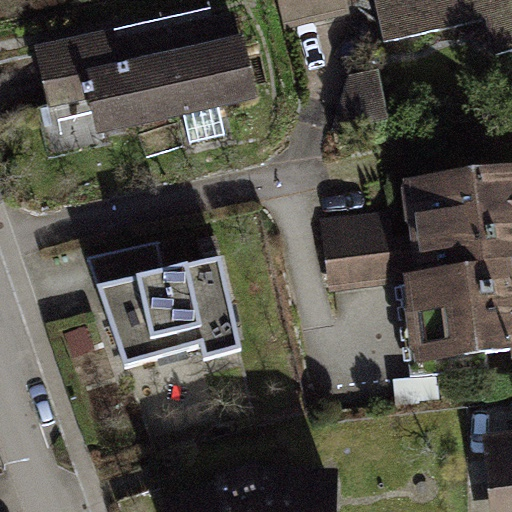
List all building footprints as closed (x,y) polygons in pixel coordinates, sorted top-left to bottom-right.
[(339,0),(271,0),(277,25),(342,11),(339,0)] [(511,0),(359,0),(367,39),(475,17),(483,58),(511,52),(511,0)] [(234,12),(0,53),(0,71),(6,107),(76,94),(84,138),(251,108),(234,12)] [(354,93),(358,134),(387,131),(384,91),(354,93)] [(407,214),(322,222),(328,289),(391,283),(398,361),(511,350),(511,172),(404,182),(407,214)] [(193,248),(84,277),(131,446),(240,416),(193,248)] [(511,511),(511,439),(480,441),(481,511),(511,511)] [(250,475),(149,510),(150,511),(331,511),(337,478),(250,475)]
